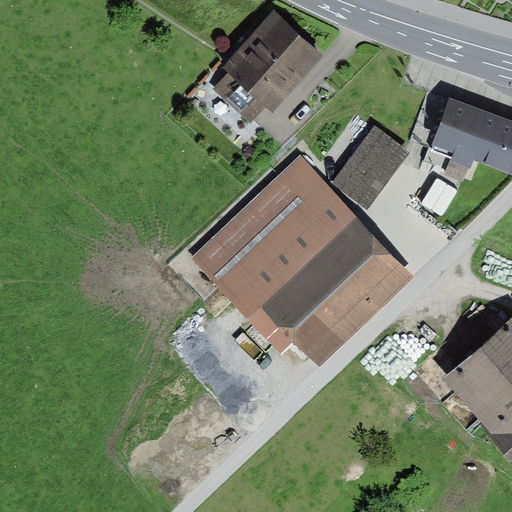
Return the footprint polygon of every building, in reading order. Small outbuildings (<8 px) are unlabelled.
[(326,56),(275,10),(223,66),(231,73),(217,88),(253,121),(265,108),(273,114),(326,56)] [(511,174),(511,121),(450,99),(432,146),(453,154),(450,162),(470,169),(474,160),(511,174)] [(368,209),(410,153),(376,127),(334,183),(368,209)] [(321,370),(417,278),(300,156),(192,259),(282,353),(294,343),(321,370)] [(470,169),(450,162),(445,175),(465,182),(470,169)] [(437,179),(422,204),(443,216),(458,191),(437,179)] [(511,465),(511,316),(507,310),(432,378),(511,465)]
